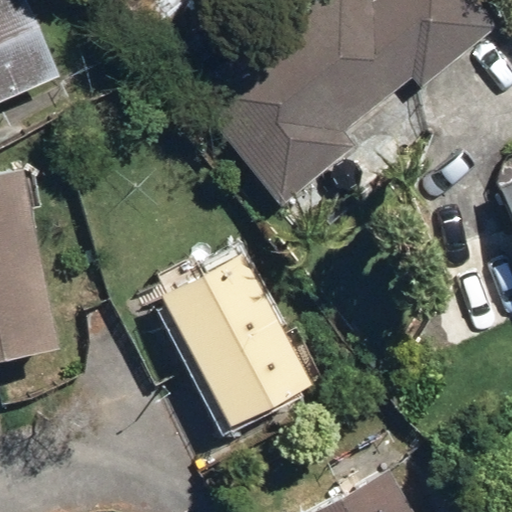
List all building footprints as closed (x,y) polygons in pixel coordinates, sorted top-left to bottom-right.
[(18,0),(0,0),(0,96),(52,73),(18,0)] [(228,19),(214,0),(109,0),(104,4),(156,73),(228,19)] [(493,25),(473,0),(298,0),(185,92),(276,205),(351,144),(340,131),(408,75),(417,86),(493,25)] [(19,166),(0,169),(0,352),(50,344),(19,166)] [(511,174),(493,182),(511,227),(511,174)] [(302,381),(235,251),(151,294),(218,424),(302,381)] [(408,511),(385,468),(301,511),(408,511)]
